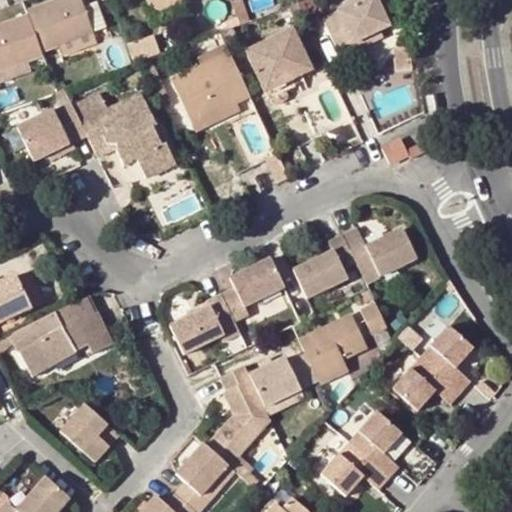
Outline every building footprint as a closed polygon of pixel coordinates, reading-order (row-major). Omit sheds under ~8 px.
[(40,53),(57,47),(92,34),(92,33),(82,7),(79,0),(52,0),(24,10),(26,14),(40,53)] [(145,0),(149,8),(172,0),(179,0),(181,5),(197,0),(145,0)] [(181,5),(179,0),(172,0),(149,8),(152,16),(181,5)] [(249,21),(241,0),(231,0),(236,17),(239,24),(249,21)] [(392,0),(362,0),(322,18),(337,51),(378,32),(402,20),(392,0)] [(106,28),(96,2),(82,7),(92,33),(106,28)] [(303,20),(295,4),(286,7),(294,24),(303,20)] [(0,23),(0,72),(24,64),(42,57),(40,53),(26,14),(0,23)] [(239,24),(236,17),(224,22),(226,29),(229,28),(239,24)] [(223,45),(227,53),(238,47),(229,28),(226,29),(217,33),(223,45)] [(269,101),(296,89),(292,80),(312,71),(292,30),(245,52),(262,87),(269,101)] [(340,57),(382,39),(378,32),(337,51),(340,57)] [(95,43),(92,34),(57,47),(60,56),(95,43)] [(149,58),(159,54),(153,38),(127,47),(133,64),(139,61),(149,58)] [(199,56),(203,64),(227,53),(223,45),(199,56)] [(410,69),(409,47),(394,48),(396,70),(410,69)] [(169,80),(191,124),(234,104),(248,96),(227,53),(203,64),(169,80)] [(172,105),(149,58),(139,61),(163,109),(172,105)] [(24,64),(0,72),(0,82),(27,73),(24,64)] [(148,129),(153,126),(139,94),(104,110),(97,93),(68,105),(85,138),(88,144),(105,137),(108,145),(116,147),(112,152),(119,165),(132,159),(140,177),(170,164),(160,142),(155,144),(148,129)] [(425,96),(429,117),(437,115),(434,95),(425,96)] [(16,126),(31,163),(46,156),(71,144),(85,138),(68,105),(68,104),(52,111),(49,111),(16,126)] [(237,112),(234,104),(191,124),(195,133),(237,112)] [(148,129),(155,144),(160,142),(153,126),(148,129)] [(88,144),(95,158),(112,152),(116,147),(108,145),(105,137),(88,144)] [(381,148),(389,163),(408,155),(406,151),(401,140),(381,148)] [(74,152),(71,144),(46,156),(50,162),(74,152)] [(424,152),(421,144),(406,151),(408,155),(410,159),(424,152)] [(265,160),(278,184),(289,178),(277,153),(265,160)] [(371,248),(362,229),(347,237),(359,262),(370,285),(421,260),(407,231),(371,248)] [(347,237),(333,243),(335,249),(295,268),(309,297),(348,278),(344,269),(359,262),(347,237)] [(254,271),(238,279),(242,289),(229,296),(241,322),(254,317),(250,309),(289,290),(276,261),(254,271)] [(0,282),(0,320),(26,308),(12,278),(0,282)] [(189,352),(230,333),(228,328),(241,322),(229,296),(215,302),(217,306),(177,323),(189,352)] [(93,346),(98,354),(114,347),(100,315),(93,297),(77,305),(13,335),(18,344),(35,377),(93,346)] [(364,311),(376,335),(391,328),(379,304),(364,311)] [(119,345),(105,313),(100,315),(114,347),(119,345)] [(370,349),(355,316),(303,340),(308,352),(313,361),(322,380),(323,381),(323,383),(354,369),(349,359),(370,349)] [(228,328),(230,333),(233,339),(246,333),(241,322),(228,328)] [(450,324),(422,356),(462,391),(472,379),(458,365),(455,363),(459,358),(462,361),(475,345),(450,324)] [(10,348),(18,344),(13,335),(5,339),(10,348)] [(5,339),(0,341),(0,353),(10,348),(5,339)] [(322,380),(313,361),(308,352),(291,360),(295,369),(304,390),(322,380)] [(462,391),(422,356),(395,387),(419,409),(432,395),(429,392),(434,387),(437,389),(452,402),(462,391)] [(278,363),(265,369),(252,375),(267,408),(304,390),(295,369),(291,360),(290,358),(278,363)] [(263,365),(265,369),(278,363),(276,358),(263,365)] [(208,454),(230,474),(241,463),(267,433),(260,419),(270,414),(267,408),(252,375),(248,367),(224,378),(230,392),(227,394),(238,419),(208,454)] [(270,414),(307,396),(304,390),(267,408),(270,414)] [(379,409),(350,441),(390,476),(400,464),(386,451),(383,449),(386,444),(390,447),(403,431),(379,409)] [(96,467),(112,451),(122,441),(92,413),(76,421),(62,435),(96,467)] [(260,419),(267,433),(275,425),(270,414),(260,419)] [(390,476),(350,441),(322,473),(347,495),(361,480),(358,477),(362,473),(365,475),(380,489),(390,476)] [(230,474),(208,454),(206,452),(181,479),(190,488),(179,500),(191,511),(208,511),(212,509),(205,503),(216,490),(231,475),(230,474)] [(254,475),(241,463),(230,474),(231,475),(236,480),(244,487),(254,475)] [(231,475),(216,490),(223,494),(236,480),(231,475)] [(64,511),(73,503),(49,481),(20,511),(16,511),(12,508),(8,511),(64,511)] [(8,511),(0,505),(7,497),(0,490),(0,511),(8,511)] [(149,511),(191,511),(179,500),(170,511),(159,501),(149,511)] [(268,511),(304,511),(290,500),(282,510),(275,504),(268,511)]
